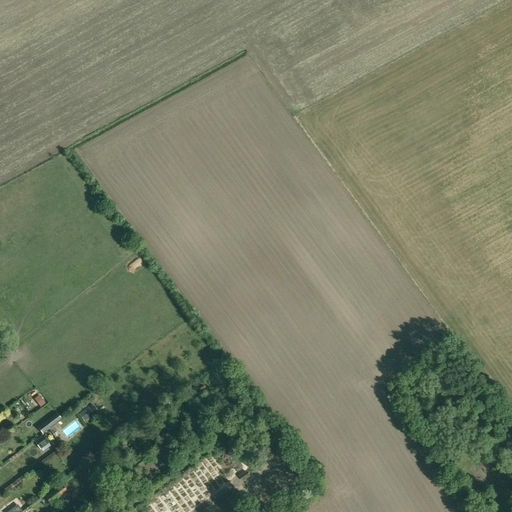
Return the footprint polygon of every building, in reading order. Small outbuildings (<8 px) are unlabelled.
[(39,396),(34,399),(41,407),(45,404),(39,396)] [(85,422),(94,415),(88,407),(79,414),(85,422)] [(56,414),(42,425),(47,431),(49,430),(53,426),(62,419),(61,418),(57,413),(56,414)] [(238,475),(239,476),(243,481),(249,476),(245,470),(238,475)] [(66,482),(62,484),(46,497),(51,504),(68,492),(67,491),(71,489),(66,482)]
